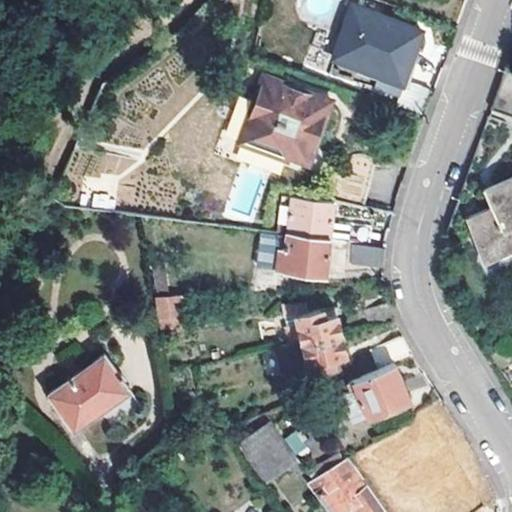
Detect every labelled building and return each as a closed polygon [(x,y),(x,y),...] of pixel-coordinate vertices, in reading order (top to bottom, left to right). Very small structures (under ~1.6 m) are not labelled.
[(421,30),(353,5),(334,58),(401,81),(421,30)] [(511,68),(506,63),(490,107),(511,114),(511,68)] [(308,163),(304,176),(367,191),(380,148),(322,127),(332,99),(264,75),(240,144),(288,161),(290,157),(308,163)] [(237,98),(231,122),(244,125),(250,101),(237,98)] [(511,172),(482,186),(490,203),(468,213),(486,253),(511,242),(511,172)] [(291,195),(287,231),(329,236),(369,241),(371,223),(331,219),(333,199),(292,194),(291,195)] [(285,247),(287,234),(261,231),(258,265),(278,267),(280,247),(285,247)] [(325,271),(329,236),(287,231),(287,234),(285,247),(280,247),(278,267),(325,271)] [(385,266),(386,246),(354,243),(352,263),(385,266)] [(186,328),(184,295),(155,297),(158,330),(186,328)] [(289,324),(294,343),(294,342),(343,332),(337,304),(308,310),(309,301),(283,303),(286,314),(291,313),(293,323),(289,324)] [(394,320),(389,303),(365,307),(370,326),(394,320)] [(343,332),(294,342),(300,369),(338,362),(336,353),(347,350),(343,332)] [(414,353),(404,336),(377,347),(385,366),(396,361),(414,353)] [(336,353),(338,362),(349,360),(347,350),(336,353)] [(100,354),(44,393),(54,408),(59,405),(73,427),(95,411),(105,426),(135,406),(100,354)] [(385,366),(349,381),(352,390),(358,388),(369,416),(411,398),(396,361),(385,366)] [(418,413),(407,419),(413,428),(423,421),(418,413)] [(258,422),(255,414),(243,419),(246,427),(258,422)] [(305,468),(272,421),(240,443),(266,479),(289,463),(297,474),(305,468)] [(308,472),(312,478),(343,458),(338,452),(308,472)] [(312,478),(310,481),(321,497),(326,493),(338,511),(344,511),(349,508),(352,511),(357,511),(361,510),(362,511),(387,511),(347,455),(343,458),(312,478)]
